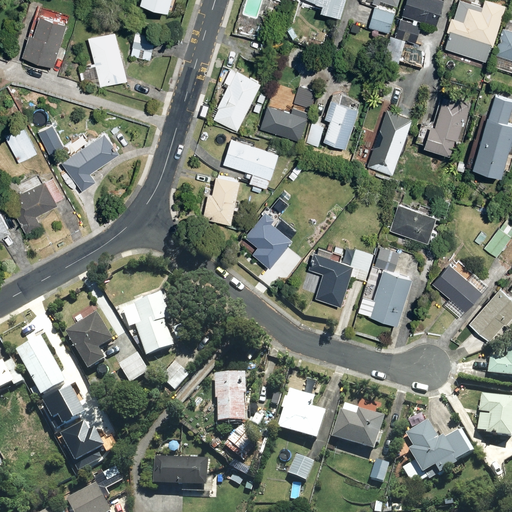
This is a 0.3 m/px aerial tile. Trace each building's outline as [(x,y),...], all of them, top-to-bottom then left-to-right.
[(141,0),(139,6),(167,14),(171,0),(141,0)] [(318,9),(338,15),(342,0),(312,0),(320,2),(318,9)] [(404,0),(400,14),(433,25),(441,0),(404,0)] [(445,30),(491,45),(504,4),(491,0),(483,0),(480,10),(466,6),(462,20),(450,16),(445,30)] [(367,25),(387,31),(393,11),(373,5),(367,25)] [(393,36),(414,42),(420,24),(399,17),(393,36)] [(22,59),(52,69),(66,26),(39,18),(32,38),(28,37),(22,59)] [(235,32),(252,37),(256,25),(238,19),(235,32)] [(511,29),(501,27),(493,53),(511,58),(511,29)] [(130,56),(150,61),(155,37),(135,32),(131,48),(132,48),(130,56)] [(88,40),(100,88),(126,81),(114,33),(88,40)] [(212,119),(236,129),(258,80),(235,70),(228,84),(227,83),(216,107),(217,107),(212,119)] [(256,101),(263,103),(265,95),(259,93),(256,101)] [(421,145),(447,154),(452,137),(455,138),(461,119),(464,120),(470,101),(451,95),(450,99),(441,96),(432,124),(428,123),(421,145)] [(470,166),(499,175),(511,133),(511,124),(506,123),(511,103),(511,100),(493,95),(487,117),(486,117),(470,166)] [(321,138),(343,145),(355,105),(328,97),(323,115),(328,117),(321,138)] [(202,102),(198,114),(204,116),(208,104),(202,102)] [(252,110),(258,112),(260,105),(255,103),(252,110)] [(21,114),(15,104),(8,107),(14,118),(21,114)] [(259,128),(298,139),(307,109),(290,104),(288,111),(265,104),(259,128)] [(366,166),(390,174),(410,116),(385,108),(366,166)] [(307,141),(318,143),(321,124),(319,123),(320,119),(316,118),(315,121),(311,121),(307,141)] [(3,136),(19,164),(37,154),(22,126),(3,136)] [(39,133),(50,155),(63,147),(52,126),(39,133)] [(61,163),(82,193),(95,183),(90,175),(119,155),(104,134),(61,163)] [(221,163),(267,178),(276,152),(229,137),(221,163)] [(455,169),(462,171),(465,164),(457,161),(455,169)] [(205,216),(233,222),(241,177),(217,173),(214,191),(209,190),(205,216)] [(8,201),(25,235),(40,227),(35,218),(57,206),(44,182),(8,201)] [(498,209),(506,211),(508,203),(501,201),(498,209)] [(389,230),(426,242),(434,215),(397,203),(389,230)] [(0,239),(10,234),(0,216),(0,211),(3,210),(0,204),(0,239)] [(250,253),(268,267),(290,237),(269,222),(272,216),(263,210),(242,237),(256,246),(250,253)] [(483,248),(496,257),(510,236),(497,228),(483,248)] [(480,231),(474,240),(480,244),(485,235),(480,231)] [(314,297),(339,305),(351,264),(312,252),(307,268),(321,273),(314,297)] [(431,282),(464,310),(481,291),(448,262),(431,282)] [(367,316),(395,325),(410,277),(381,269),(367,316)] [(287,279),(282,275),(278,281),(283,285),(287,279)] [(468,323),(488,340),(503,321),(504,323),(511,313),(511,297),(498,286),(468,323)] [(134,327),(145,359),(172,349),(163,322),(168,320),(160,296),(133,306),(140,325),(134,327)] [(64,334),(86,373),(103,363),(97,352),(111,343),(95,315),(64,334)] [(42,399),(48,410),(72,398),(66,386),(64,386),(40,339),(14,352),(39,400),(42,399)] [(487,375),(511,379),(511,345),(508,345),(505,362),(490,359),(487,375)] [(117,367),(128,386),(147,374),(136,356),(117,367)] [(0,392),(11,387),(13,389),(23,384),(11,361),(2,365),(1,364),(0,364),(0,392)] [(159,378),(174,391),(187,375),(173,362),(159,378)] [(216,404),(216,427),(243,426),(242,398),(244,398),(244,376),(213,377),(214,404),(216,404)] [(276,430),(315,443),(324,415),(310,411),(313,400),(289,392),(287,399),(284,398),(280,410),(282,411),(276,430)] [(494,452),(509,455),(511,444),(511,443),(511,402),(481,397),(478,414),(489,416),(488,418),(479,417),(477,433),(486,435),(485,437),(496,439),(494,452)] [(37,410),(43,421),(49,418),(43,407),(37,410)] [(330,440),(372,453),(383,419),(357,411),(355,417),(339,411),(330,440)] [(414,479),(418,486),(472,456),(460,433),(444,442),(442,439),(437,442),(427,423),(404,436),(412,449),(407,452),(412,462),(402,468),(409,482),(414,479)] [(227,442),(240,454),(255,438),(241,426),(227,442)] [(211,444),(214,448),(222,443),(218,438),(211,444)] [(180,442),(169,442),(168,452),(179,453),(180,442)] [(287,476),(304,484),(313,464),(296,456),(287,476)] [(152,487),(206,490),(207,461),(153,459),(152,487)] [(369,481),(382,485),(388,466),(374,462),(369,481)] [(493,476),(496,480),(502,476),(499,472),(493,476)] [(59,511),(107,511),(93,486),(63,502),(66,507),(59,511)] [(214,501),(201,501),(200,511),(214,511),(214,501)]
